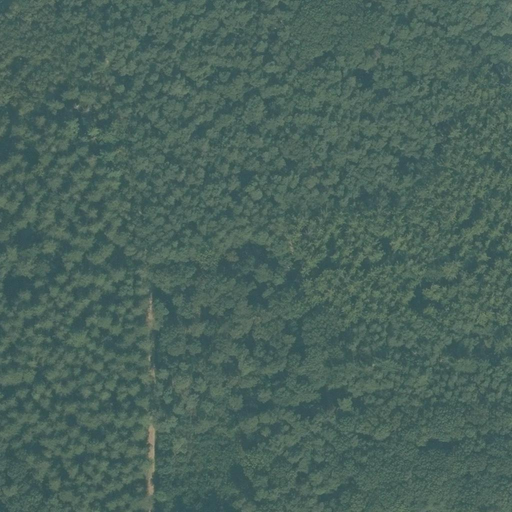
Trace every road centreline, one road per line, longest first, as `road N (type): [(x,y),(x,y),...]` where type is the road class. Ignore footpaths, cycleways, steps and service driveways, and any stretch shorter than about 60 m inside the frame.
road 1 (track): [(93,0),(148,252),(146,511)]
road 2 (track): [(340,511),(306,329)]
